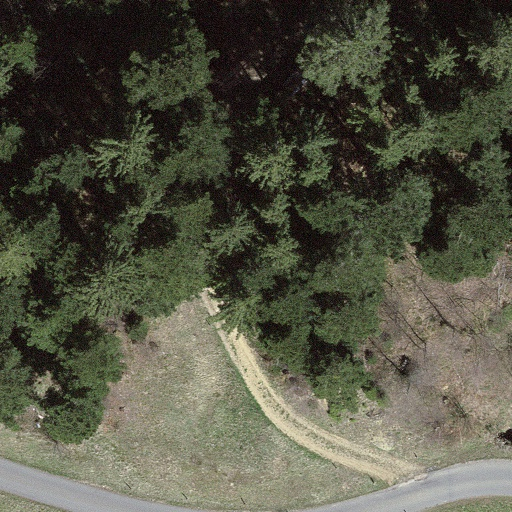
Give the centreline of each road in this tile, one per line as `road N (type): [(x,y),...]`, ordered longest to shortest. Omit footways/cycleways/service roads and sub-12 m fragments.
road 1 (unclassified): [(378,511),(511,486)]
road 2 (unclassified): [(0,473),(116,511)]
